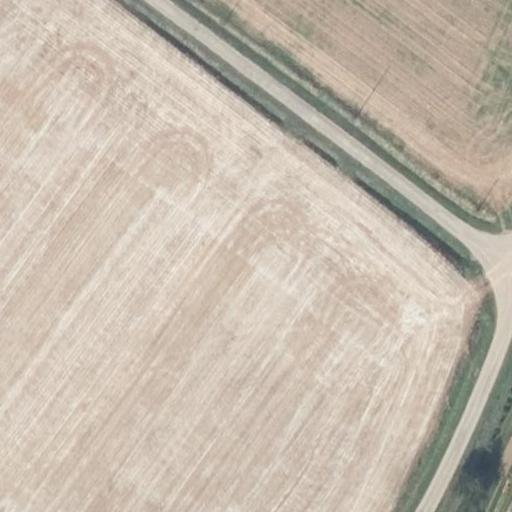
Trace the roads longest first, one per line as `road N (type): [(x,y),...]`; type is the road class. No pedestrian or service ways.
road 1 (residential): [(511,269),(148,0)]
road 2 (residential): [(423,511),(454,455),(511,300)]
